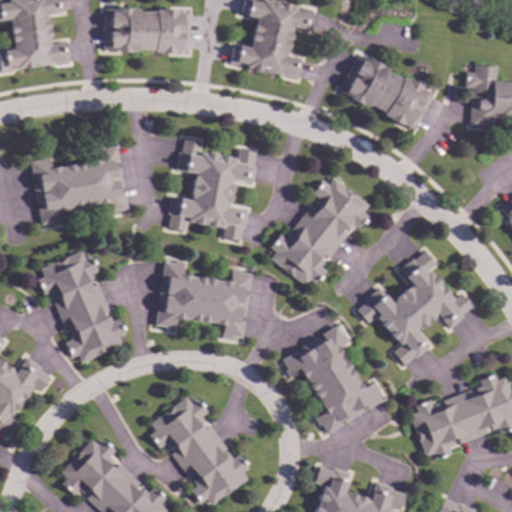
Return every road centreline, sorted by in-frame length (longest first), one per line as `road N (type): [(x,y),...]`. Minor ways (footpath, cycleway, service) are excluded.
road 1 (residential): [(511,305),(452,228),(378,158),(309,125),(213,101),(149,97),(92,97),(0,114)]
road 2 (residential): [(0,509),(22,460),(68,396),(128,367),(183,354),(234,367),(278,411),(284,469),(263,511)]
